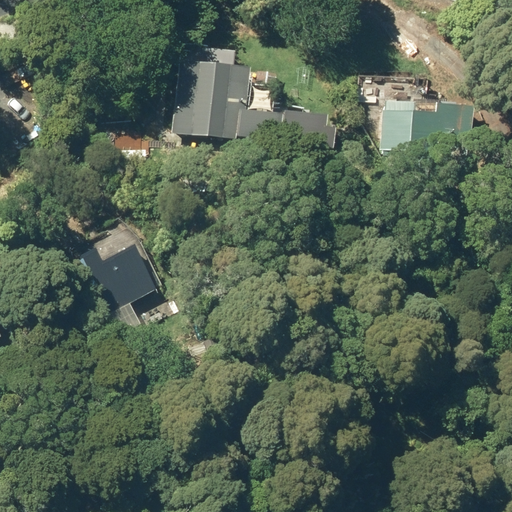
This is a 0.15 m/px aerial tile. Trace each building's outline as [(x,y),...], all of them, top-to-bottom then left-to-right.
[(384,43),(410,65),(438,32),(412,10),(384,43)] [(242,71),(172,67),(167,135),(241,140),(241,145),(278,147),(279,118),(240,116),(242,71)] [(432,120),(412,119),(413,107),(381,104),(377,153),(380,153),(379,174),(407,176),(406,184),(430,185),(431,157),(435,157),(436,141),(468,143),(471,113),(433,110),(432,120)] [(107,144),(115,145),(116,136),(108,135),(107,144)] [(70,265),(101,322),(151,294),(129,253),(98,270),(89,254),(70,265)] [(173,372),(186,388),(200,376),(187,360),(173,372)]
